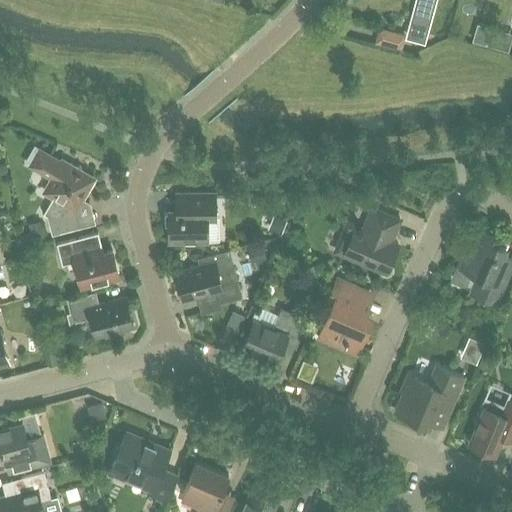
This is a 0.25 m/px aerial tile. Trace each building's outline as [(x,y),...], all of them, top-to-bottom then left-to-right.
[(417,0),(408,37),(425,42),(436,0),(417,0)] [(403,33),(379,26),(376,39),(400,45),(403,33)] [(61,161),(44,151),(37,147),(26,165),(48,178),(40,192),(51,199),(43,213),(51,217),(49,221),(52,234),(59,232),(80,226),(75,209),(93,178),(82,171),(81,164),(73,166),(62,160),(61,161)] [(372,196),(363,192),(339,192),(339,204),(363,204),(367,206),(372,196)] [(177,193),(177,212),(170,212),(170,210),(169,210),(169,212),(165,212),(165,224),(169,224),(169,241),(207,241),(207,217),(215,217),(215,193),(177,193)] [(336,250),(343,253),(386,272),(398,244),(391,241),(400,218),(372,207),(363,229),(348,222),(336,250)] [(280,231),(285,219),(271,214),(267,226),(280,231)] [(40,221),(29,225),(33,239),(44,236),(40,221)] [(511,264),(511,256),(503,253),(508,241),(481,230),(471,251),(468,250),(460,267),(478,275),(471,292),(496,303),(511,264)] [(98,232),(57,243),(60,257),(72,253),(81,286),(120,276),(113,250),(103,252),(98,232)] [(14,241),(1,244),(5,258),(18,254),(14,241)] [(267,259),(263,243),(248,247),(251,263),(260,261),(267,259)] [(242,296),(235,267),(218,271),(216,260),(175,271),(182,298),(216,290),(219,302),(242,296)] [(374,292),(357,285),(337,277),(330,292),(336,294),(318,336),(331,342),(334,336),(346,341),(343,347),(356,353),(373,314),(366,311),(374,292)] [(96,290),(67,298),(73,322),(91,317),(96,335),(133,325),(125,296),(99,303),(96,290)] [(45,323),(53,321),(50,307),(42,309),(37,310),(40,322),(40,324),(45,323)] [(253,319),(243,345),(277,360),(285,340),(297,345),(308,319),(281,308),(273,328),(253,319)] [(0,362),(8,361),(0,330),(0,362)] [(403,391),(395,410),(429,425),(431,421),(442,426),(453,402),(464,376),(444,367),(437,364),(429,382),(414,376),(408,373),(400,390),(403,391)] [(511,436),(511,400),(507,398),(501,413),(485,407),(470,442),(494,453),(502,433),(511,436)] [(0,459),(6,458),(9,471),(50,461),(42,434),(27,438),(23,422),(0,428),(0,459)] [(115,458),(112,465),(109,471),(152,489),(149,495),(166,502),(178,476),(162,469),(170,449),(127,431),(121,444),(118,445),(114,455),(115,458)] [(197,461),(182,494),(199,502),(194,511),(227,511),(231,504),(218,499),(228,474),(197,461)] [(25,490),(0,497),(0,501),(2,511),(44,511),(41,500),(51,497),(44,471),(21,477),(25,490)] [(270,511),(278,495),(269,491),(267,487),(262,489),(252,485),(240,511),(270,511)]
